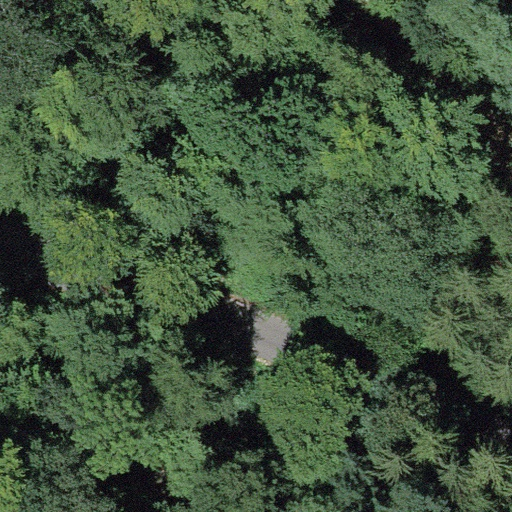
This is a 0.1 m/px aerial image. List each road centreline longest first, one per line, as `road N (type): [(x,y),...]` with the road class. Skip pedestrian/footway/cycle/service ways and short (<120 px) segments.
road 1 (unclassified): [(511,453),(271,337),(0,250)]
road 2 (track): [(511,165),(379,0)]
